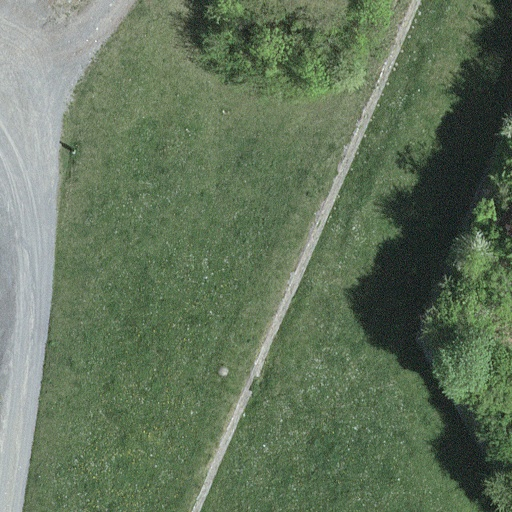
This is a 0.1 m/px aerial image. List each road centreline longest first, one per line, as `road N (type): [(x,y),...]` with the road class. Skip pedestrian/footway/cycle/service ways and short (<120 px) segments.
road 1 (track): [(0,183),(36,310),(5,511)]
road 2 (track): [(0,95),(66,52),(115,0)]
